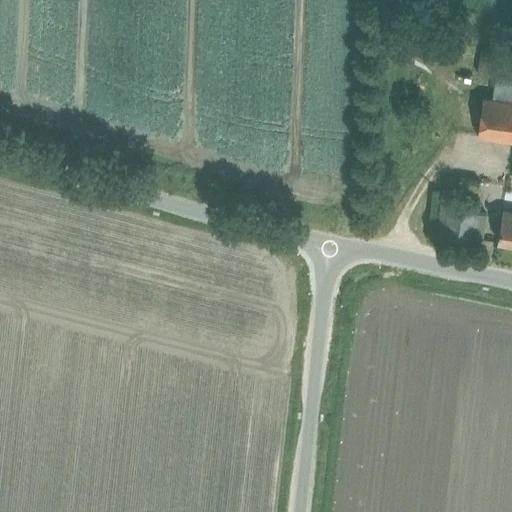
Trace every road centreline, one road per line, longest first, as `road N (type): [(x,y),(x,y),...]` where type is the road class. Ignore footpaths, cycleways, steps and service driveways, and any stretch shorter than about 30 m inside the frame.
road 1 (unclassified): [(331,249),(0,158)]
road 2 (unclassified): [(300,511),(331,249)]
road 3 (unclassified): [(331,249),(511,287)]
